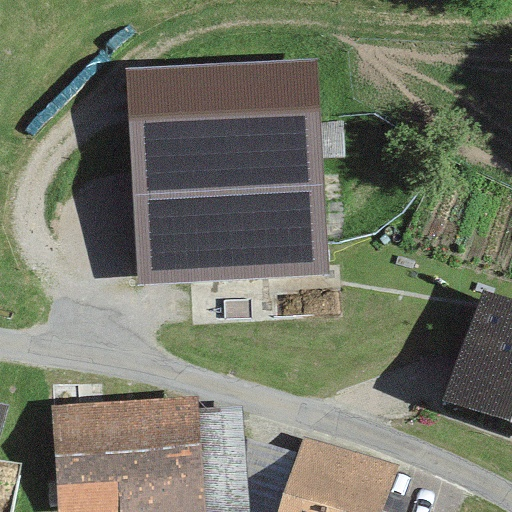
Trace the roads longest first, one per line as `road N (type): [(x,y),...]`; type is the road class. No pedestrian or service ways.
road 1 (track): [(511,27),(237,19),(208,23),(134,67),(38,174),(28,204),(29,233),(79,295),(86,358)]
road 2 (unclassified): [(0,344),(275,403),(511,499)]
